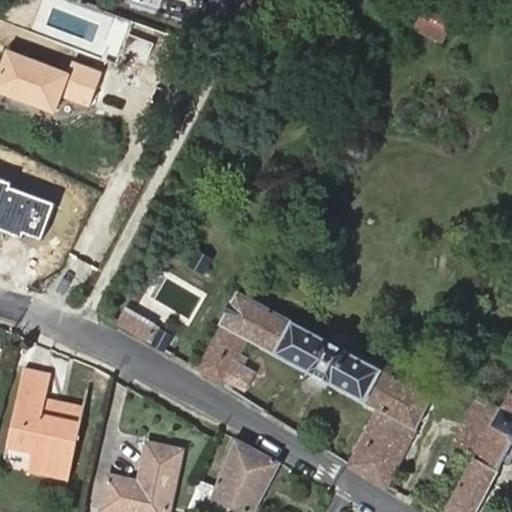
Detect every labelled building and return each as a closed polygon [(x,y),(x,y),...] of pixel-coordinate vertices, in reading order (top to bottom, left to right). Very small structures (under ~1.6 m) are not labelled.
[(447,42),(460,13),(431,0),(429,0),(417,29),(447,42)] [(101,70),(69,58),(65,71),(6,49),(0,64),(0,90),(54,110),(62,91),(90,102),(101,70)] [(60,204),(0,180),(0,224),(45,242),(60,204)] [(199,251),(191,267),(205,275),(214,260),(199,251)] [(199,371),(225,387),(250,340),(378,409),(352,465),(390,487),(434,397),(238,293),(222,324),(224,325),(199,371)] [(130,308),(119,326),(145,341),(156,322),(130,308)] [(152,344),(165,352),(174,336),(161,330),(152,344)] [(22,470),(67,480),(82,415),(47,406),(49,396),(54,374),(25,366),(8,440),(28,445),(22,470)] [(475,412),(494,419),(501,402),(481,395),(475,412)] [(47,406),(82,415),(85,404),(49,396),(47,406)] [(511,398),(448,511),(477,511),(502,465),(509,468),(511,467),(511,398)] [(217,486),(202,480),(190,509),(199,511),(206,511),(207,510),(213,511),(216,511),(224,500),(246,511),(254,511),(280,465),(235,439),(217,486)] [(167,511),(181,450),(149,443),(139,480),(110,473),(103,508),(117,511),(167,511)]
